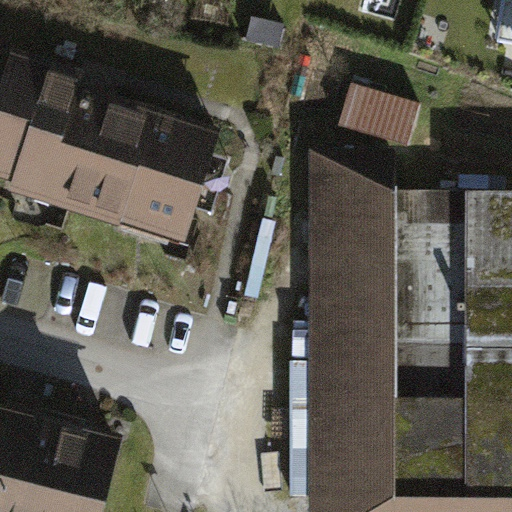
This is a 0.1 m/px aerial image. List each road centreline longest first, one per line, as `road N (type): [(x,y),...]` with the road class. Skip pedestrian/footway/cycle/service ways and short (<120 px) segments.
road 1 (residential): [(0,335),(210,392)]
road 2 (unknown): [(511,115),(430,85),(399,53),(386,0)]
